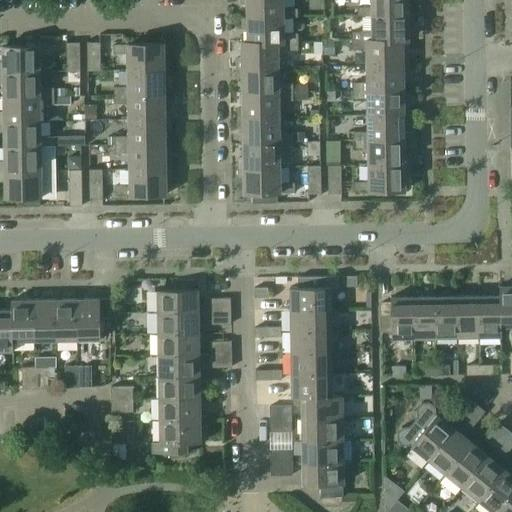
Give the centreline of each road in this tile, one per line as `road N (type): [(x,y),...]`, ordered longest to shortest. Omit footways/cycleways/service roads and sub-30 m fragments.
road 1 (residential): [(242,239),(455,234),(471,226),(475,55)]
road 2 (residential): [(209,239),(205,15),(153,16)]
road 3 (residential): [(249,511),(242,239)]
road 4 (residential): [(0,242),(209,239)]
road 5 (residential): [(153,16),(19,18),(19,0)]
